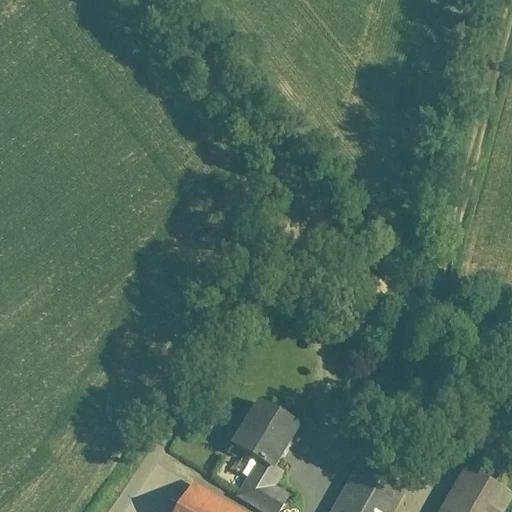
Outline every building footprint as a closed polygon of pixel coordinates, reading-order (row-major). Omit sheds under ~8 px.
[(404,359),(380,346),(368,369),(392,382),(404,359)] [(272,470),(297,427),(260,406),(235,449),(245,455),(235,473),(249,481),(239,499),(261,511),(280,511),(288,500),(271,490),(280,475),(272,470)] [(380,511),(399,477),(349,450),(315,511),(380,511)] [(491,511),(507,487),(459,457),(425,511),(491,511)] [(233,511),(192,488),(177,511),(233,511)]
